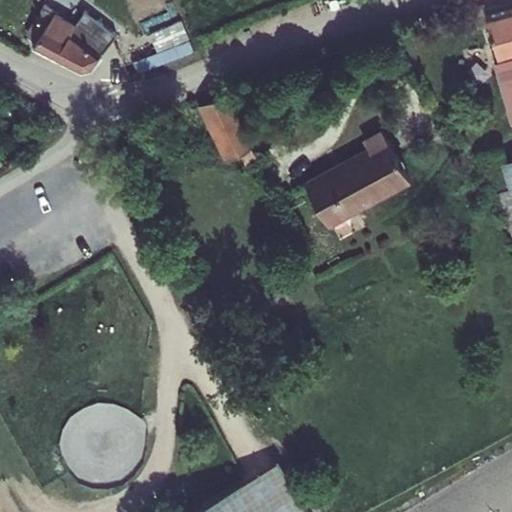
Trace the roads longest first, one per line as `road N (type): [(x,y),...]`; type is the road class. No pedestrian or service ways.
road 1 (track): [(117,511),(155,480),(169,444),(173,326),(141,262),(58,145)]
road 2 (residential): [(0,62),(71,96),(117,96),(390,0)]
road 3 (track): [(0,186),(117,96)]
